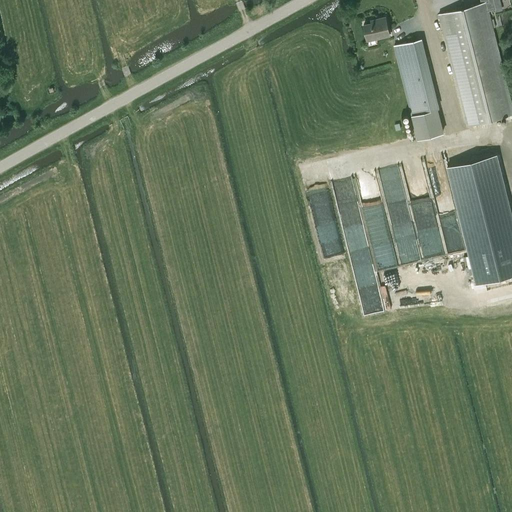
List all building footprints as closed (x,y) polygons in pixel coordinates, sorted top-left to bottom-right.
[(480,0),(481,3),(486,2),(489,10),(495,9),(492,0),(480,0)] [(466,126),(475,124),(511,114),(511,102),(489,10),(486,2),(481,3),(438,13),(466,126)] [(385,17),(377,19),(377,22),(373,23),(363,25),(367,40),(389,35),(385,17)] [(420,39),(394,45),(417,137),(443,131),(420,39)] [(511,273),(511,220),(495,154),(447,166),(476,283),(511,273)] [(400,237),(408,236),(406,224),(399,224),(400,237)]
